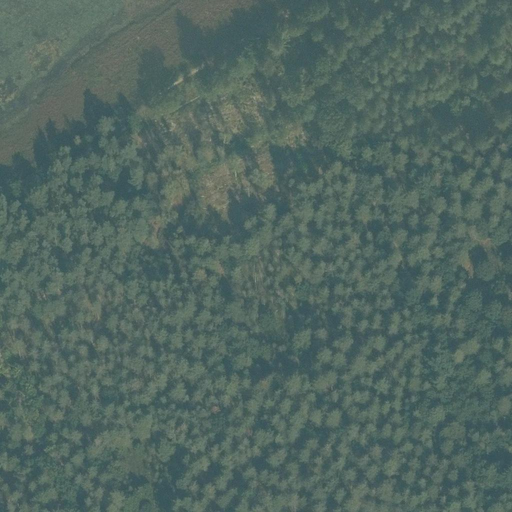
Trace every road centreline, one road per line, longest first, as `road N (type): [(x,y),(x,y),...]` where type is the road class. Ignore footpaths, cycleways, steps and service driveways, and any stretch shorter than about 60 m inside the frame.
road 1 (track): [(284,18),(342,125),(460,392)]
road 2 (track): [(250,35),(0,194)]
road 3 (track): [(460,407),(285,455),(214,511)]
road 4 (track): [(0,352),(65,511)]
